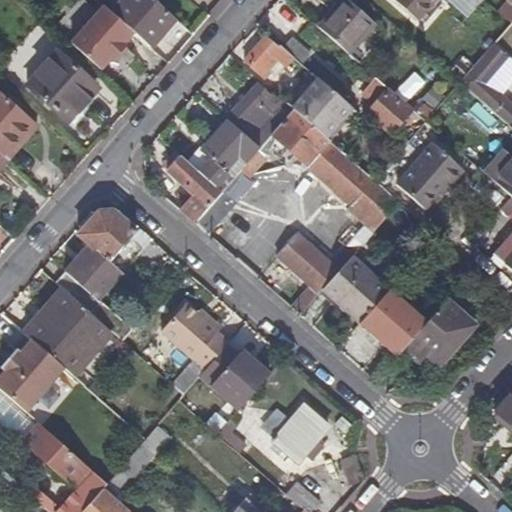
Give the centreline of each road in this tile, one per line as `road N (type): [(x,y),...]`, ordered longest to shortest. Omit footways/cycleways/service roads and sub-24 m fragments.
road 1 (residential): [(103,173),(422,448)]
road 2 (residential): [(103,173),(253,0)]
road 3 (residential): [(0,289),(103,173)]
road 4 (residential): [(511,345),(422,448)]
